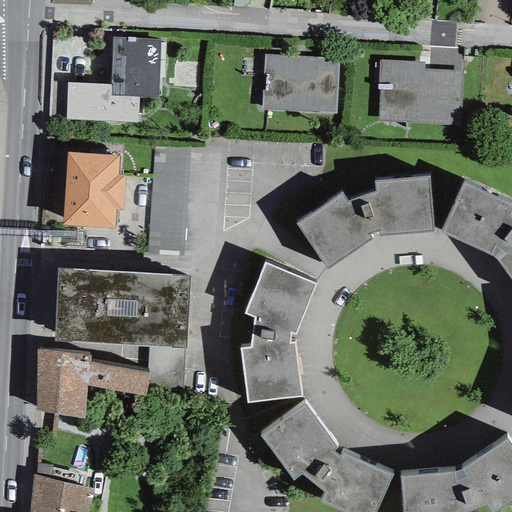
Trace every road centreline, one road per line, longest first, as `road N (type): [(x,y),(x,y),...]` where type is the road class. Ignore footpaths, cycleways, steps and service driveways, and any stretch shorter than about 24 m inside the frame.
road 1 (secondary): [(25,18),(1,511)]
road 2 (residential): [(25,18),(511,41)]
